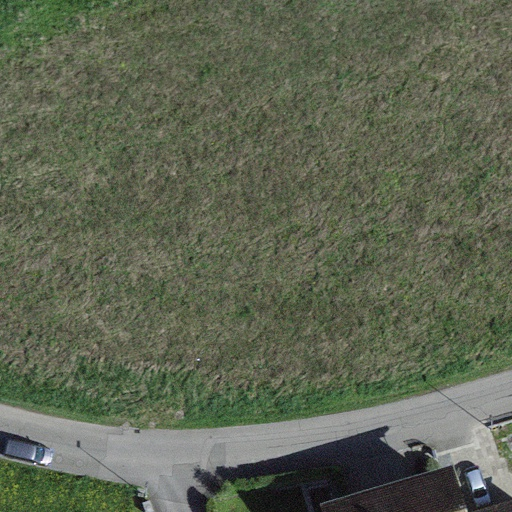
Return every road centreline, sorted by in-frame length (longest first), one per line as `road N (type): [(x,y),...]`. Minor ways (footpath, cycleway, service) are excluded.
road 1 (residential): [(511,380),(165,460)]
road 2 (residential): [(165,460),(0,433)]
